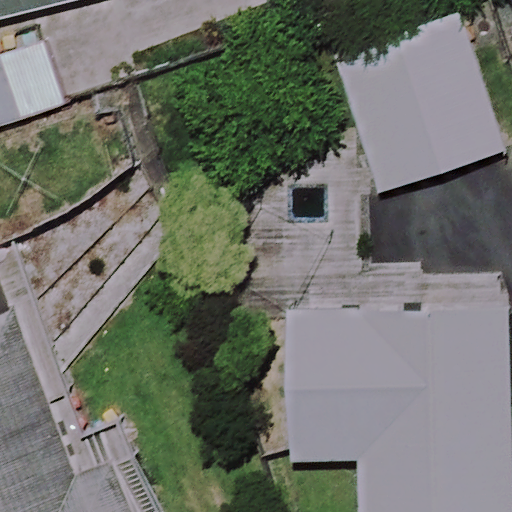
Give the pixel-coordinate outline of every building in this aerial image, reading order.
[(0,0),(0,23),(96,0),(0,0)] [(504,151),(459,14),(335,55),(380,192),(504,151)] [(511,205),(495,210),(511,265),(511,205)] [(24,308),(0,317),(0,511),(145,511),(113,427),(77,441),(24,308)] [(511,511),(511,375),(510,308),(285,313),(288,460),(362,458),(363,511),(511,511)]
